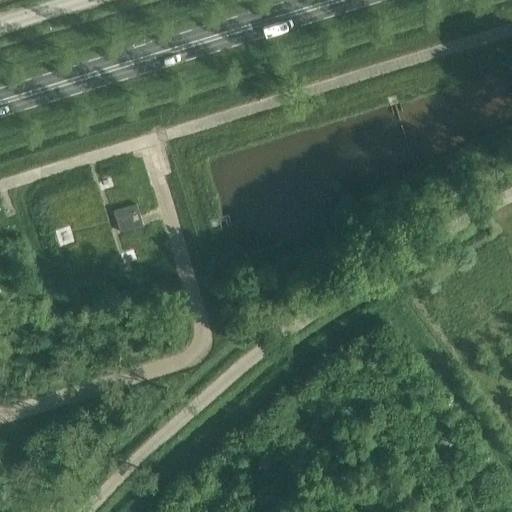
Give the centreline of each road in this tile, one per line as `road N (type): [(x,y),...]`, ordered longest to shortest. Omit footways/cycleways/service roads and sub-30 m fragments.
road 1 (unclassified): [(85,511),(292,328),(511,195)]
road 2 (primary): [(0,101),(334,0)]
road 3 (unclassified): [(0,41),(133,0)]
